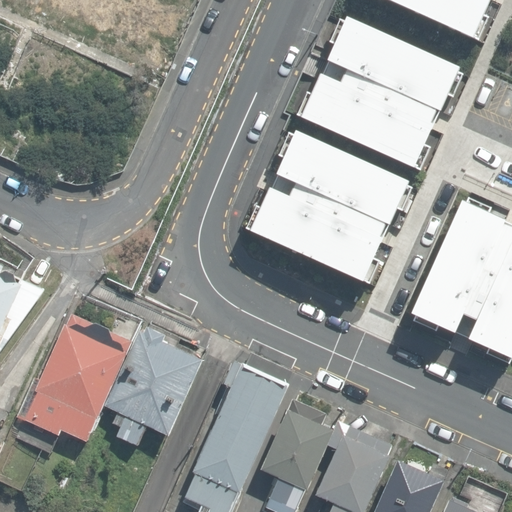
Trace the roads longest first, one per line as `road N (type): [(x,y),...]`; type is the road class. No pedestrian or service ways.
road 1 (residential): [(511,427),(240,309),(205,274),(200,248),(208,204),(294,0)]
road 2 (residential): [(236,0),(140,199),(105,221),(70,227),(0,197)]
